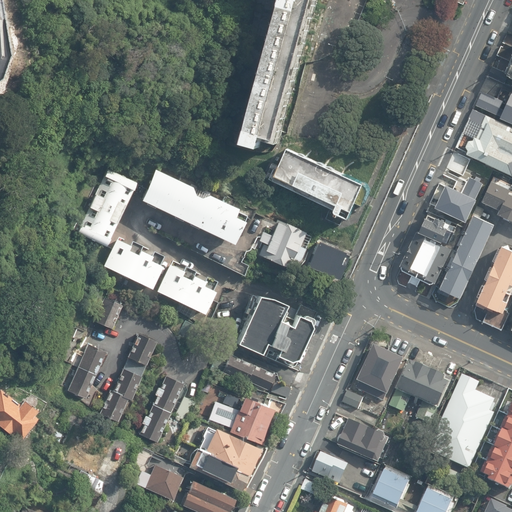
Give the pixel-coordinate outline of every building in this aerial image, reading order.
[(278,145),(317,0),(282,0),(242,145),(259,149),(261,140),(278,145)] [(504,101),(484,92),(477,105),(498,114),(504,101)] [(511,94),(502,118),(511,122),(511,94)] [(511,127),(483,114),(467,151),(511,171),(511,127)] [(299,154),(288,149),(280,166),(273,163),(266,178),(336,210),(335,211),(335,212),(336,213),(336,214),(335,216),(338,217),(339,215),(349,220),(357,203),(363,207),(366,201),(367,202),(371,194),(371,191),(371,188),(369,185),(367,183),(364,182),(364,183),(354,178),(353,177),(352,176),(351,176),(349,175),(348,175),(347,175),(335,170),(334,168),(333,167),(331,167),(329,166),(328,166),(326,165),(325,164),(323,163),(321,162),(320,162),(318,162),(307,157),(306,156),(305,155),(303,154),(302,154),(300,154),(299,154)] [(135,182),(107,169),(77,232),(104,245),(135,182)] [(236,209),(154,170),(138,201),(231,245),(242,222),(245,216),(235,211),(236,209)] [(484,183),(470,176),(465,190),(448,184),(439,205),(470,222),(480,199),(477,196),(484,183)] [(511,187),(492,179),(484,200),(501,208),(509,191),(511,187)] [(511,192),(509,191),(501,208),(500,213),(511,219),(511,192)] [(460,225),(430,213),(422,228),(451,242),(460,225)] [(496,224),(477,215),(442,287),(460,296),(496,224)] [(309,236),(276,221),(260,256),(292,271),(309,236)] [(454,248),(421,232),(402,269),(436,285),(454,248)] [(117,240),(114,239),(102,266),(150,289),(161,267),(149,261),(151,256),(138,250),(136,255),(127,250),(129,245),(118,240),(117,240)] [(343,253),(318,242),(306,267),(336,280),(342,268),(347,256),(343,254),(343,253)] [(511,275),(511,249),(502,244),(476,301),(497,310),(511,275)] [(171,266),(168,264),(155,291),(203,315),(214,292),(202,286),(204,281),(191,275),(189,280),(180,276),(182,271),(171,265),(171,266)] [(243,313),(248,315),(235,344),(259,355),(264,357),(264,356),(273,360),(291,368),(311,324),(312,322),(312,320),(311,318),(305,315),(304,315),(302,316),(300,317),(295,315),(293,319),(284,315),(285,314),(285,312),(284,310),(283,309),(285,305),(270,299),(257,296),(251,294),(243,313)] [(121,306),(100,297),(90,321),(111,330),(121,306)] [(165,306),(153,325),(177,340),(189,320),(165,306)] [(154,340),(138,333),(127,357),(143,365),(154,340)] [(105,353),(86,345),(76,367),(96,375),(105,353)] [(406,360),(375,346),(355,390),(386,404),(406,360)] [(274,374),(229,354),(229,355),(224,353),(221,359),(225,361),(220,372),(245,383),(246,381),(266,390),(274,374)] [(433,372),(410,361),(390,404),(413,415),(433,372)] [(85,400),(96,375),(76,367),(66,392),(85,400)] [(139,377),(123,370),(114,390),(130,397),(139,377)] [(453,381),(433,372),(413,415),(433,424),(453,381)] [(480,382),(462,374),(427,449),(470,468),(495,412),(493,411),(496,403),(494,402),(495,398),(476,390),(480,382)] [(179,383),(162,376),(151,402),(168,410),(179,383)] [(291,388),(274,382),(271,392),(288,397),(291,388)] [(0,426),(9,434),(12,432),(21,440),(38,419),(34,416),(38,411),(24,400),(20,405),(0,389),(0,426)] [(129,401),(108,392),(99,414),(120,423),(129,401)] [(363,399),(349,393),(344,403),(358,410),(363,399)] [(196,401),(184,394),(173,414),(185,420),(196,401)] [(272,407),(240,395),(227,430),(259,441),(272,407)] [(155,441),(168,410),(151,402),(137,434),(155,441)] [(511,486),(511,403),(481,473),(511,488),(511,486)] [(391,438),(347,420),(338,444),(382,462),(391,438)] [(109,442),(73,425),(69,434),(67,434),(66,437),(67,438),(60,451),(68,454),(64,462),(92,475),(93,473),(98,475),(112,444),(108,443),(109,442)] [(257,447),(211,426),(201,447),(247,468),(257,447)] [(248,471),(195,446),(186,466),(238,491),(248,471)] [(348,463),(321,453),(312,470),(341,483),(348,463)] [(182,473),(151,460),(141,484),(172,496),(182,473)] [(412,477),(385,466),(371,499),(398,510),(412,477)] [(232,496),(189,479),(182,492),(227,509),(232,496)] [(450,511),(457,497),(430,486),(417,511),(450,511)] [(225,511),(227,509),(182,492),(179,504),(197,511),(225,511)] [(366,511),(367,511),(324,494),(316,511),(366,511)] [(507,505),(492,498),(485,511),(511,511),(511,508),(507,506),(507,505)]
